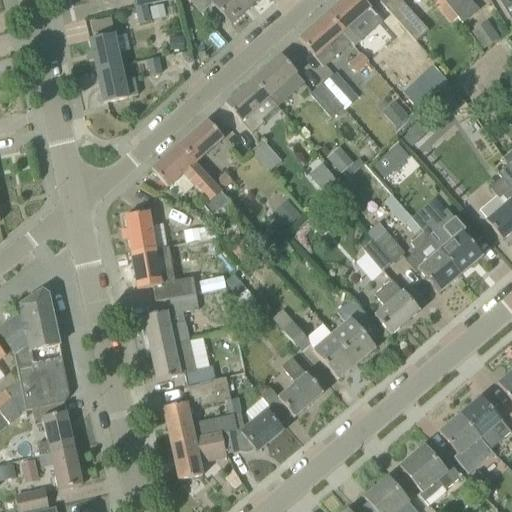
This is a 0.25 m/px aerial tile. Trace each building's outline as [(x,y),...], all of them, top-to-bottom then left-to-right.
[(132,0),(135,10),(146,7),(177,0),(132,0)] [(209,0),(213,4),(212,5),(231,25),(248,9),(239,0),(209,0)] [(239,0),(248,9),(258,0),(239,0)] [(361,0),(344,0),(325,17),(341,34),(370,9),(361,0)] [(393,0),(396,3),(388,10),(385,7),(384,8),(416,44),(428,32),(401,2),(403,0),(393,0)] [(443,0),(452,9),(458,18),(463,25),(479,12),(469,0),(443,0)] [(511,0),(497,0),(511,24),(511,0)] [(150,23),(146,7),(135,10),(138,25),(150,23)] [(162,7),(149,10),(152,22),(165,19),(162,7)] [(325,17),(298,41),(323,69),(350,45),(341,34),(325,17)] [(113,19),(93,19),(93,35),(113,35),(113,19)] [(471,34),(482,51),(499,40),(487,23),(471,34)] [(94,62),(96,73),(120,68),(113,36),(89,41),(92,52),(87,53),(89,63),(94,62)] [(169,52),(184,52),(184,38),(169,38),(169,52)] [(194,64),(192,53),(182,55),(182,61),(188,66),(194,64)] [(356,75),(368,64),(360,55),(348,65),(356,75)] [(280,57),(253,81),(268,99),(269,98),(278,108),(304,85),(296,76),(297,75),(280,57)] [(157,60),(147,62),(151,78),(160,76),(157,60)] [(96,73),(104,105),(138,97),(134,80),(123,82),(120,68),(96,73)] [(434,70),(426,76),(439,90),(446,83),(434,70)] [(253,81),(225,106),(241,124),(244,127),(252,136),(265,124),(281,110),(278,108),(269,98),(268,99),(253,81)] [(310,96),(323,111),(331,121),(342,111),(321,86),(310,96)] [(411,91),(404,98),(416,111),(423,104),(411,91)] [(407,118),(394,103),(382,114),(395,129),(407,118)] [(179,146),(195,164),(223,140),(207,122),(179,146)] [(411,149),(422,139),(413,130),(403,139),(411,149)] [(280,163),(262,143),(251,153),(269,173),(280,163)] [(195,165),(195,164),(179,146),(151,171),(167,190),(183,176),(208,203),(203,208),(218,225),(235,211),(220,194),(213,185),(195,165)] [(325,161),(339,177),(352,165),(339,149),(325,161)] [(384,180),(400,166),(388,153),(372,167),(384,180)] [(359,161),(342,176),(347,181),(364,166),(359,161)] [(511,171),(507,166),(497,175),(501,179),(489,190),(495,198),(479,212),(486,223),(502,242),(511,233),(511,171)] [(213,185),(220,194),(232,183),(225,175),(213,185)] [(392,197),(383,204),(401,225),(403,224),(415,238),(422,232),(410,217),(407,214),(392,197)] [(300,218),(286,202),(274,213),(279,218),(274,223),(280,230),(285,225),(288,228),(300,218)] [(424,234),(461,277),(482,259),(462,235),(464,232),(454,220),(446,227),(438,218),(429,226),(414,208),(407,214),(410,217),(422,232),(424,234)] [(320,209),(306,222),(315,232),(329,219),(320,209)] [(128,240),(130,254),(155,250),(149,214),(124,218),(126,231),(121,232),(123,241),(128,240)] [(367,236),(371,241),(392,265),(404,255),(379,226),(367,236)] [(182,232),(185,245),(200,243),(197,231),(182,232)] [(416,253),(405,263),(415,274),(418,272),(439,296),(461,277),(424,234),(417,240),(410,246),(416,253)] [(258,261),(240,241),(229,251),(247,271),(258,261)] [(381,274),(392,265),(371,241),(361,249),(381,274)] [(294,252),(289,245),(289,244),(285,247),(276,253),(278,256),(287,250),(290,255),(294,252)] [(155,250),(130,254),(137,291),(152,289),(154,302),(168,300),(195,295),(192,279),(172,283),(166,248),(155,250)] [(233,276),(225,284),(231,290),(239,283),(233,276)] [(402,293),(401,294),(391,283),(374,297),(384,309),(374,317),(390,337),(419,313),(402,293)] [(256,302),(246,291),(234,300),(245,312),(256,302)] [(69,397),(48,297),(42,292),(19,307),(21,315),(0,329),(0,336),(13,352),(18,370),(20,379),(25,413),(31,411),(64,404),(69,397)] [(168,300),(171,313),(143,319),(150,350),(189,341),(183,314),(198,311),(195,295),(168,300)] [(345,325),(331,336),(357,366),(375,350),(368,341),(378,332),(352,302),(336,315),(345,325)] [(302,330),(314,322),(307,310),(295,318),(302,330)] [(286,316),(275,325),(299,354),(300,355),(310,347),(314,351),(312,353),(328,372),(337,382),(349,372),(357,366),(331,336),(331,337),(322,327),(306,340),(286,316)] [(204,339),(191,341),(196,370),(209,367),(204,339)] [(157,383),(180,376),(180,375),(183,375),(186,389),(225,379),(222,365),(195,371),(189,341),(150,350),(157,383)] [(269,391),(260,398),(262,401),(270,410),(282,425),(292,417),(294,420),(322,395),(305,376),(291,360),(281,369),(295,385),(277,400),(269,390),(269,391)] [(511,373),(497,386),(511,403),(511,373)] [(19,414),(25,413),(20,379),(0,395),(0,412),(10,425),(20,418),(19,414)] [(225,379),(186,389),(190,404),(200,402),(201,407),(230,401),(225,379)] [(237,399),(230,401),(233,417),(241,416),(237,399)] [(511,433),(481,399),(460,418),(489,452),(511,433)] [(236,433),(221,436),(226,456),(240,453),(240,452),(242,453),(244,453),(246,453),(248,453),(250,452),(252,451),(254,450),(257,454),(282,432),(266,413),(270,410),(262,401),(246,414),(253,423),(244,430),(241,416),(233,417),(236,433)] [(66,414),(64,404),(31,411),(34,423),(43,420),(48,443),(37,445),(39,457),(74,450),(66,414)] [(236,433),(233,417),(233,416),(191,426),(186,405),(162,410),(170,446),(194,441),(220,435),(221,435),(221,436),(236,433)] [(1,416),(0,416),(0,432),(9,426),(1,416)] [(460,418),(439,435),(458,456),(454,459),(468,476),(492,455),(489,452),(460,418)] [(226,456),(221,436),(221,435),(220,435),(194,441),(170,446),(178,482),(202,477),(200,466),(226,459),(225,456),(226,456)] [(436,462),(423,448),(400,468),(421,494),(437,481),(446,491),(460,480),(442,458),(436,462)] [(74,450),(51,455),(54,467),(59,492),(82,487),(74,450)] [(33,462),(20,465),(22,476),(36,472),(33,462)] [(12,466),(0,469),(0,482),(15,479),(12,466)] [(497,493),(477,472),(467,482),(487,502),(497,493)] [(415,511),(388,479),(364,499),(373,510),(370,511),(415,511)] [(17,511),(38,511),(48,510),(44,492),(14,499),(17,511)]
